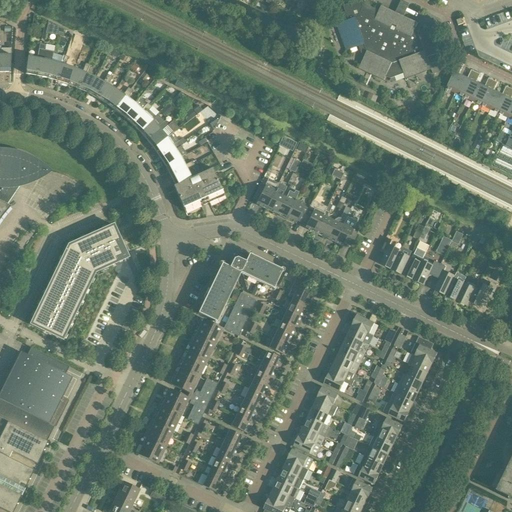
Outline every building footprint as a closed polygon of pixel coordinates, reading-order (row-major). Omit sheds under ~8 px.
[(403,15),(397,12),(396,14),(381,6),(378,13),(375,12),(370,0),(359,0),(343,6),(348,21),(343,23),(340,16),(329,20),(331,27),(337,25),(340,31),(343,33),(347,42),(345,46),(347,51),(359,47),(361,53),(365,55),(359,69),(364,72),(368,71),(378,75),(379,79),(384,81),(386,77),(390,79),(404,74),(405,78),(411,76),(413,73),(422,69),(426,71),(431,69),(433,74),(443,71),(439,61),(436,55),(442,53),(433,26),(418,32),(415,31),(418,24),(402,16),(403,15)] [(91,50),(94,44),(85,40),(82,46),(91,50)] [(10,55),(11,49),(1,48),(1,51),(0,50),(0,72),(9,72),(9,73),(10,73),(10,55)] [(47,78),(51,62),(53,52),(44,50),(44,51),(38,50),(37,54),(43,55),(42,60),(40,59),(36,76),(47,78)] [(43,55),(37,54),(37,59),(34,58),(28,57),(25,74),(26,74),(36,76),(40,59),(42,60),(43,55)] [(47,78),(57,81),(62,65),(60,64),(51,62),(47,78)] [(455,94),(463,76),(459,74),(463,66),(458,64),(454,72),(446,89),(455,94)] [(74,68),(65,66),(62,65),(57,81),(68,85),(74,68)] [(82,72),(74,68),(68,85),(77,89),(84,73),(82,72)] [(464,98),(476,72),(471,70),(467,78),(463,76),(455,94),(464,98)] [(464,98),(473,102),(481,84),(476,82),(480,74),(476,72),(464,98)] [(77,89),(87,93),(95,78),(87,74),(84,73),(77,89)] [(394,85),(401,80),(398,76),(391,81),(394,85)] [(87,93),(97,99),(105,84),(103,82),(95,78),(87,93)] [(493,80),(489,78),(485,86),(481,84),(473,102),(481,106),(493,80)] [(481,106),(490,110),(498,93),(494,91),(498,83),(493,80),(481,106)] [(185,86),(177,81),(174,86),(183,90),(185,86)] [(97,99),(106,104),(115,90),(108,85),(105,84),(97,99)] [(490,110),(499,114),(511,89),(506,86),(502,95),(498,93),(490,110)] [(499,114),(507,118),(511,108),(511,99),(511,97),(511,89),(499,114)] [(106,104),(115,111),(125,97),(123,95),(115,90),(106,104)] [(181,93),(171,101),(173,103),(179,98),(182,102),(186,98),(181,93)] [(134,104),(127,99),(125,97),(115,111),(123,117),(134,104)] [(141,110),(144,107),(146,105),(139,99),(134,104),(123,117),(131,125),(143,112),(141,110)] [(169,105),(164,108),(169,113),(173,109),(169,105)] [(155,117),(149,110),(148,111),(145,114),(143,112),(131,125),(139,132),(152,120),(155,117)] [(152,120),(139,132),(146,140),(159,129),(157,127),(161,124),(164,121),(159,114),(155,117),(152,120)] [(213,130),(214,130),(218,121),(216,120),(209,124),(213,130)] [(159,129),(146,140),(153,148),(171,135),(173,133),(167,126),(165,128),(161,131),(159,129)] [(173,133),(171,135),(153,148),(159,157),(173,148),(172,145),(176,143),(178,141),(173,133)] [(292,141),(288,149),(293,151),(296,143),(292,141)] [(476,141),(472,149),(477,152),(482,143),(476,141)] [(307,148),(299,144),(297,149),(305,153),(307,148)] [(0,511),(12,511),(48,442),(47,441),(54,427),(55,427),(69,400),(62,397),(72,378),(65,374),(69,367),(31,348),(27,355),(20,352),(10,371),(5,368),(1,372),(0,373),(0,220),(3,217),(5,213),(8,210),(11,207),(10,206),(10,207),(6,205),(18,188),(20,186),(23,185),(26,184),(29,183),(31,182),(34,181),(37,179),(40,178),(42,176),(45,175),(52,169),(50,168),(49,166),(45,163),(43,161),(38,158),(35,156),(32,155),(29,153),(23,151),(20,150),(13,148),(6,147),(0,146),(0,511)] [(181,146),(179,147),(175,150),(173,148),(159,157),(165,166),(180,157),(186,154),(181,146)] [(184,165),(180,157),(165,166),(170,176),(185,168),(184,165)] [(191,178),(187,170),(185,168),(170,176),(175,185),(191,178)] [(212,169),(191,178),(175,185),(173,186),(184,211),(223,194),(212,169)] [(266,209),(278,183),(277,184),(268,180),(269,179),(268,179),(264,188),(259,186),(253,199),(260,203),(259,206),(266,209)] [(278,183),(266,209),(272,213),(273,212),(275,213),(283,197),(282,197),(286,187),(278,183)] [(293,202),(285,198),(277,214),(279,215),(279,216),(286,219),(294,202),(293,202)] [(293,202),(294,202),(286,219),(293,222),(294,219),(302,223),(308,209),(304,207),(305,205),(294,200),(293,202)] [(312,201),(308,209),(302,223),(309,226),(308,230),(315,233),(325,211),(327,208),(312,201)] [(328,213),(325,211),(315,233),(321,236),(322,235),(324,236),(332,221),(328,219),(327,215),(328,213)] [(335,242),(344,224),(347,217),(342,214),(340,218),(339,218),(334,220),(326,237),(328,238),(328,239),(335,242)] [(126,225),(123,218),(115,221),(114,222),(115,224),(117,229),(126,225)] [(344,224),(335,242),(342,246),(343,243),(351,246),(357,233),(353,231),(354,228),(344,224)] [(68,245),(30,324),(62,340),(95,272),(117,262),(116,260),(124,256),(117,242),(120,241),(113,225),(68,245)] [(401,251),(400,251),(390,246),(392,241),(386,238),(380,251),(385,254),(380,264),(391,270),(400,253),(401,251)] [(486,258),(492,244),(486,239),(479,254),(479,255),(486,258)] [(422,261),(424,259),(423,259),(429,246),(420,242),(414,255),(414,254),(405,273),(405,275),(405,276),(413,280),(420,265),(422,261)] [(402,248),(400,251),(401,251),(400,253),(399,255),(391,270),(400,274),(400,273),(402,272),(412,252),(402,248)] [(471,250),(468,255),(475,258),(478,253),(471,250)] [(230,257),(226,266),(224,265),(220,273),(218,272),(209,289),(211,290),(204,305),(202,304),(198,313),(214,321),(239,270),(274,287),(281,273),(273,269),(274,267),(257,258),(256,261),(248,257),(247,258),(238,254),(236,258),(234,259),(230,257)] [(429,275),(434,277),(440,265),(435,262),(433,266),(422,261),(420,265),(413,280),(424,285),(429,275)] [(445,296),(455,277),(444,272),(446,267),(440,265),(434,277),(440,280),(434,290),(445,296)] [(456,274),(455,277),(445,296),(454,300),(454,298),(456,298),(457,298),(466,279),(456,274)] [(494,281),(500,283),(502,278),(497,275),(494,281)] [(245,289),(250,293),(258,281),(253,277),(245,289)] [(292,298),(291,302),(307,310),(315,293),(303,288),(305,284),(295,279),(287,296),(292,298)] [(467,306),(478,283),(477,284),(468,279),(466,284),(459,299),(459,301),(459,302),(467,306)] [(489,288),(478,283),(467,306),(470,302),(480,307),(485,296),(491,299),(497,286),(491,283),(489,288)] [(240,293),(238,298),(223,329),(238,337),(256,301),(240,293)] [(307,310),(291,302),(286,311),(303,319),(307,310)] [(286,311),(282,320),(298,328),(303,319),(286,311)] [(352,326),(368,333),(369,334),(374,324),(357,315),(352,326)] [(220,328),(203,319),(171,385),(189,394),(220,328)] [(282,320),(277,329),(294,337),(298,328),(282,320)] [(352,326),(348,336),(363,343),(368,333),(352,326)] [(277,329),(273,338),(289,346),(294,337),(277,329)] [(396,332),(390,329),(385,341),(386,342),(391,344),(396,332)] [(394,346),(400,349),(406,337),(400,334),(394,346)] [(365,356),(369,346),(363,343),(348,336),(343,345),(365,356)] [(412,355),(432,364),(437,354),(430,350),(433,344),(419,337),(411,354),(412,355)] [(268,348),(285,356),(289,346),(273,338),(268,348)] [(386,342),(382,352),(386,354),(391,344),(386,342)] [(343,345),(338,355),(360,365),(365,356),(343,345)] [(283,360),(267,352),(262,362),(278,370),(283,360)] [(334,365),(354,374),(355,375),(360,365),(338,355),(334,365)] [(385,365),(387,366),(387,367),(389,367),(391,364),(394,358),(389,355),(386,361),(385,365)] [(408,364),(412,367),(428,374),(432,364),(412,355),(408,364)] [(262,362),(257,371),(274,379),(278,370),(262,362)] [(344,382),(352,386),(355,381),(352,379),(354,374),(334,365),(329,374),(344,382)] [(382,376),(387,367),(387,366),(385,365),(382,365),(381,368),(378,374),(382,376)] [(412,367),(407,376),(423,384),(428,374),(412,367)] [(257,371),(253,380),(270,388),(274,379),(257,371)] [(324,384),(339,392),(344,382),(329,374),(324,384)] [(382,376),(378,374),(376,380),(374,383),(375,385),(380,387),(382,383),(380,382),(382,376)] [(418,393),(423,384),(407,376),(403,374),(398,384),(403,386),(418,393)] [(187,420),(198,425),(218,384),(207,379),(200,393),(195,391),(194,393),(192,393),(189,400),(191,401),(189,404),(194,406),(187,420)] [(270,388),(253,380),(249,389),(265,397),(270,388)] [(366,385),(363,391),(367,393),(372,383),(368,381),(366,385)] [(394,394),(414,403),(418,393),(403,386),(398,384),(394,394)] [(323,388),(318,398),(333,405),(338,395),(323,388)] [(373,388),(370,394),(378,398),(380,394),(379,392),(373,388)] [(187,397),(169,389),(138,455),(155,463),(187,397)] [(249,389),(244,399),(260,407),(265,397),(249,389)] [(368,400),(375,404),(378,398),(370,394),(368,400)] [(398,396),(394,394),(389,403),(393,405),(409,413),(414,403),(398,396)] [(333,405),(318,398),(313,408),(328,415),(333,405)] [(260,407),(244,399),(240,408),(256,415),(260,407)] [(409,413),(393,405),(389,403),(388,403),(383,413),(404,423),(409,413)] [(357,404),(352,414),(356,416),(361,406),(357,404)] [(240,408),(235,417),(252,425),(256,415),(240,408)] [(313,408),(308,417),(323,424),(328,415),(313,408)] [(364,408),(359,418),(364,420),(366,421),(371,411),(364,408)] [(252,425),(235,417),(231,426),(247,434),(252,425)] [(330,428),(323,424),(308,417),(304,427),(319,434),(326,438),(330,428)] [(387,419),(382,417),(379,421),(377,426),(398,436),(402,426),(387,419)] [(361,431),(366,421),(359,418),(355,428),(361,431)] [(393,446),(398,436),(377,426),(372,436),(374,437),(393,446)] [(304,427),(299,437),(321,447),(326,438),(319,434),(304,427)] [(204,436),(206,431),(200,428),(198,433),(204,436)] [(224,440),(241,448),(245,438),(229,430),(224,440)] [(348,436),(352,438),(352,439),(354,440),(357,434),(351,431),(348,436)] [(344,434),(340,444),(342,445),(344,446),(346,442),(348,436),(344,434)] [(299,437),(294,447),(316,457),(321,447),(299,437)] [(374,437),(369,446),(388,456),(393,446),(374,437)] [(224,440),(220,449),(236,457),(241,448),(224,440)] [(338,443),(333,453),(337,455),(342,445),(340,444),(338,443)] [(364,456),(384,465),(388,456),(369,446),(364,456)] [(345,447),(341,457),(345,459),(350,449),(345,447)] [(216,458),(232,466),(236,457),(220,449),(216,458)] [(314,460),(293,450),(288,460),(308,470),(309,470),(314,460)] [(333,453),(328,463),(332,465),(337,455),(333,453)] [(360,466),(364,468),(379,475),(384,465),(364,456),(360,466)] [(345,459),(341,457),(336,467),(340,469),(345,459)] [(216,458),(211,467),(227,475),(232,466),(216,458)] [(511,459),(497,491),(511,498),(511,459)] [(304,480),(308,470),(288,460),(283,470),(304,480)] [(353,473),(357,463),(348,460),(345,470),(353,473)] [(353,475),(359,478),(374,485),(379,475),(364,468),(360,466),(358,465),(353,475)] [(211,467),(207,476),(223,484),(227,475),(211,467)] [(299,490),(304,480),(283,470),(278,480),(293,487),(299,490)] [(340,478),(338,478),(341,473),(334,470),(333,472),(329,480),(334,482),(336,483),(337,484),(340,478)] [(207,476),(202,486),(218,494),(223,484),(207,476)] [(373,488),(353,479),(348,489),(352,491),(368,498),(373,488)] [(274,489),(294,500),(295,500),(299,490),(293,487),(278,480),(274,489)] [(123,482),(115,498),(131,506),(139,490),(123,482)] [(269,499),(290,509),(294,500),(274,489),(269,499)] [(165,496),(153,490),(150,496),(162,502),(165,496)] [(368,498),(352,491),(348,501),(363,508),(368,498)] [(115,498),(108,511),(128,511),(131,506),(115,498)] [(289,511),(290,510),(290,509),(269,499),(264,509),(269,511),(289,511)] [(361,511),(363,508),(348,501),(343,511),(345,511),(361,511)]
